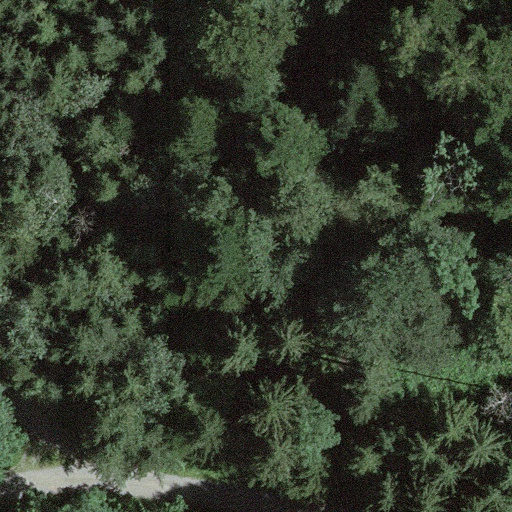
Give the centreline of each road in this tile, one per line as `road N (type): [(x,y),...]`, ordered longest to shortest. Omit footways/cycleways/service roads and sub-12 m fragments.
road 1 (track): [(0,478),(95,469),(322,511)]
road 2 (track): [(0,395),(95,469)]
